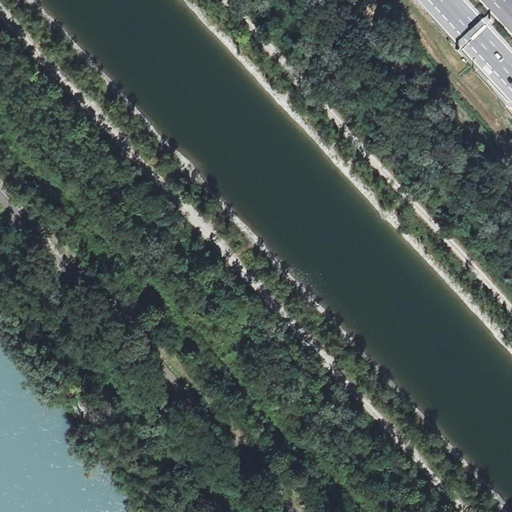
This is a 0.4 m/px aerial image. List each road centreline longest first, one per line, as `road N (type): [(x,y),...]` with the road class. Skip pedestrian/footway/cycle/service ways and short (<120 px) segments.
road 1 (track): [(0,11),(466,511)]
road 2 (track): [(511,313),(224,0)]
